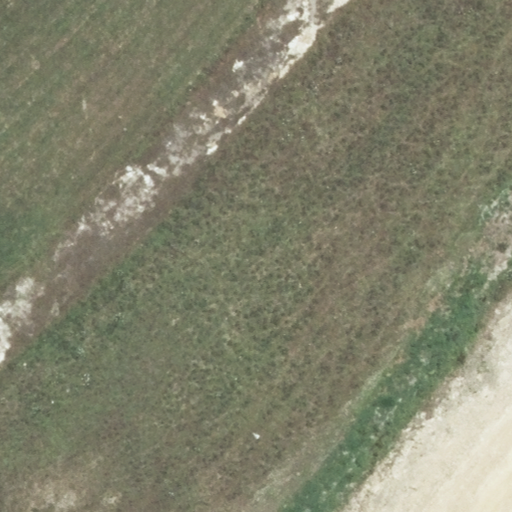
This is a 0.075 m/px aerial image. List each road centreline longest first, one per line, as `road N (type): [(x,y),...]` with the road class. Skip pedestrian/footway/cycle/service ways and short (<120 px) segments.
road 1 (residential): [(0,345),(32,318),(304,0)]
road 2 (residential): [(422,511),(511,417)]
